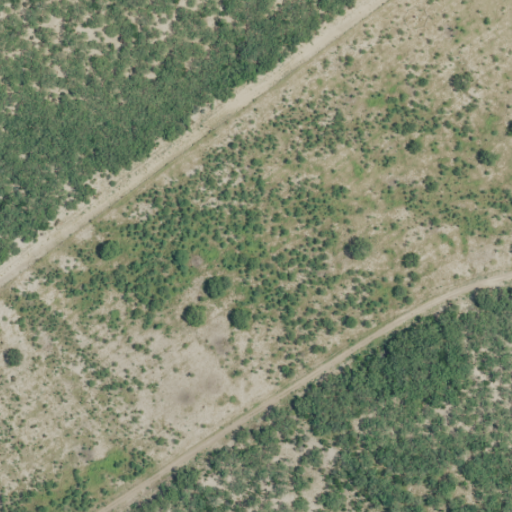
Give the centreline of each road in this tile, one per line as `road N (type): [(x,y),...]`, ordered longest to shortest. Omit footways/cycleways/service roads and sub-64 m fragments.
road 1 (residential): [(0,323),(436,0)]
road 2 (track): [(106,511),(470,287),(511,270)]
